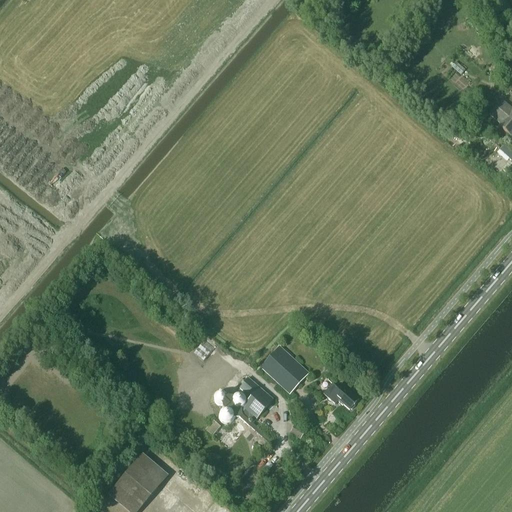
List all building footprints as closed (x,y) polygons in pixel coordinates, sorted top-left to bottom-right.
[(511,107),(503,100),(490,116),(501,125),(499,126),(511,137),(511,136),(511,107)] [(504,146),(499,151),(511,162),(511,152),(508,150),(504,146)] [(310,375),(281,348),(261,369),(291,396),(310,375)] [(239,390),(243,393),(237,400),(227,399),(227,398),(227,397),(226,396),(226,395),(225,394),(224,394),(223,393),(222,393),(221,392),(220,392),(219,392),(218,393),(217,393),(216,393),(216,394),(215,395),(214,396),(214,397),(214,398),(214,399),(214,401),(214,402),(215,403),(216,404),(217,405),(218,405),(219,406),(220,406),(223,412),(222,413),(221,414),(220,415),(220,416),(219,417),(219,418),(219,419),(219,420),(219,421),(220,421),(220,422),(221,423),(221,424),(222,424),(223,425),(224,425),(225,425),(226,425),(227,425),(228,425),(229,424),(230,423),(237,431),(244,431),(247,427),(250,429),(273,403),(248,381),(239,390)] [(343,409),(343,408),(349,413),(351,412),(352,413),(355,409),(354,408),(359,402),(341,387),(337,391),(333,387),(324,397),(335,408),(338,404),(343,409)] [(208,429),(223,441),(231,432),(216,420),(208,429)] [(305,433),(295,426),(289,434),(299,441),(305,433)] [(141,508),(143,507),(159,488),(168,477),(144,456),(117,488),(141,508)] [(217,494),(198,506),(201,511),(207,511),(222,502),(217,494)]
